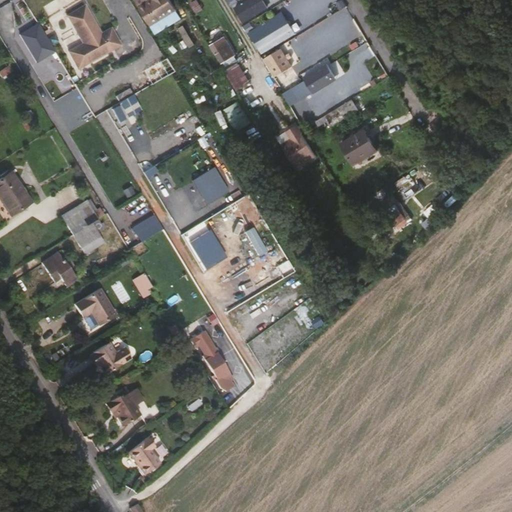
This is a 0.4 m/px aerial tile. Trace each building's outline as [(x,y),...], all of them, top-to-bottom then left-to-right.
[(152,15),(140,21),(151,38),(180,20),(167,0),(156,0),(146,6),(152,15)] [(243,0),(235,4),(242,21),(269,9),(264,0),(243,0)] [(22,3),(17,6),(26,20),(31,16),(22,3)] [(283,10),(250,31),(263,51),(296,31),(283,10)] [(242,47),(228,25),(219,30),(233,53),(242,47)] [(104,72),(116,65),(92,26),(80,33),(104,72)] [(96,78),(104,72),(80,33),(74,37),(88,59),(85,61),(96,78)] [(51,49),(42,34),(29,43),(38,58),(51,49)] [(272,74),(292,65),(283,45),(263,54),(272,74)] [(311,92),(312,93),(338,77),(327,57),(296,75),(300,83),(284,92),(291,103),(311,92)] [(85,85),(96,78),(85,61),(74,68),(85,85)] [(235,88),(249,81),(239,61),(225,67),(235,88)] [(222,125),(246,117),(240,100),(216,109),(222,125)] [(371,112),(365,101),(322,128),(329,138),(371,112)] [(132,133),(139,129),(127,110),(120,114),(132,133)] [(386,155),(373,132),(350,145),(364,168),(386,155)] [(290,144),(293,150),(285,154),(294,170),(315,156),(303,137),(290,144)] [(0,185),(0,209),(8,223),(28,210),(10,180),(0,185)] [(62,224),(73,243),(103,225),(100,218),(94,221),(86,209),(62,224)] [(397,216),(404,229),(413,223),(406,211),(397,216)] [(377,235),(382,243),(386,241),(380,232),(377,235)] [(44,275),(57,296),(65,292),(67,296),(78,289),(64,264),(44,275)] [(148,300),(158,293),(151,281),(141,288),(148,300)] [(68,317),(76,330),(84,324),(92,338),(106,330),(90,303),(68,317)] [(210,363),(215,360),(205,343),(196,348),(200,355),(204,353),(210,363)] [(117,361),(111,350),(95,360),(93,361),(99,370),(100,369),(107,381),(134,365),(128,355),(117,361)] [(208,364),(212,370),(219,365),(215,360),(210,363),(208,364)] [(220,384),(216,387),(223,399),(227,397),(231,401),(238,397),(219,365),(212,370),(220,384)] [(109,409),(115,419),(119,419),(127,432),(145,422),(131,400),(125,404),(123,401),(109,409)] [(159,424),(154,417),(145,422),(150,431),(159,424)] [(151,444),(131,458),(141,471),(143,471),(148,476),(163,466),(156,456),(158,453),(151,444)]
